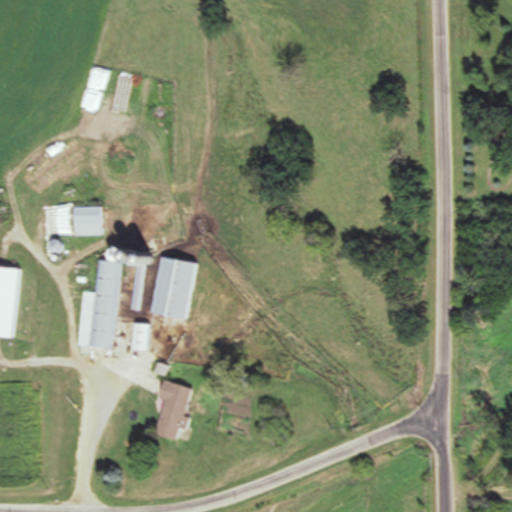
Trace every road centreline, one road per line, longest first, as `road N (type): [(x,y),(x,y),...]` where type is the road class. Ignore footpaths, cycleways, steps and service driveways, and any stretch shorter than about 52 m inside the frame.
road 1 (residential): [(420,511),(414,0)]
road 2 (residential): [(0,458),(148,456),(420,386)]
